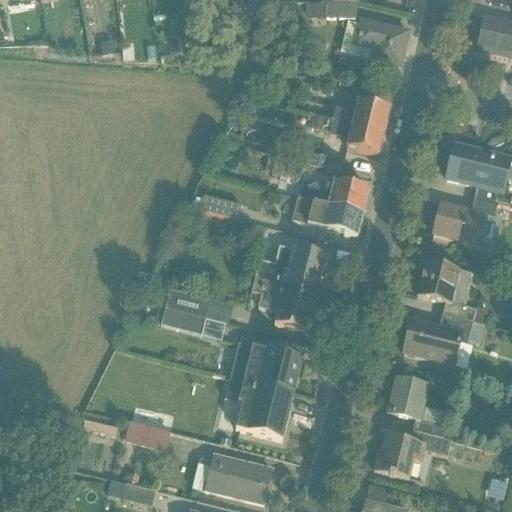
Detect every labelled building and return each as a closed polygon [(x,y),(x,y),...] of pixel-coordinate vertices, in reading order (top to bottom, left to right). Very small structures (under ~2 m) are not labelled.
[(366,24),(368,9),(341,5),(338,19),(366,24)] [(475,55),(511,62),(511,23),(482,18),(475,55)] [(370,63),(401,72),(411,36),(361,23),(354,49),(373,54),(370,63)] [(144,64),(170,63),(170,50),(143,50),(144,64)] [(361,103),(354,126),(386,136),(394,113),(361,103)] [(346,151),(379,161),(386,136),(354,126),(346,151)] [(445,180),(505,198),(511,173),(511,161),(456,145),(445,180)] [(323,179),(315,205),(366,220),(374,195),(323,179)] [(206,228),(251,231),(252,208),(207,205),(206,228)] [(308,228),(359,243),(366,220),(315,205),(308,228)] [(431,238),(480,248),(486,217),(438,207),(431,238)] [(318,299),(327,261),(292,253),(292,254),(278,251),(274,269),(258,265),(254,282),(318,299)] [(416,298),(466,311),(474,279),(425,266),(416,298)] [(272,328),(308,337),(318,299),(254,282),(250,296),(260,299),(257,312),(275,317),(272,328)] [(214,342),(223,307),(185,297),(176,332),(214,342)] [(403,358),(454,372),(463,337),(412,323),(403,358)] [(242,386),(293,399),(302,365),(284,360),(285,356),(267,352),(266,355),(237,348),(228,383),(242,386)] [(385,416),(420,425),(430,387),(395,378),(385,416)] [(293,399),(242,386),(237,406),(242,407),(235,434),(281,446),(293,399)] [(100,419),(96,437),(128,444),(132,426),(100,419)] [(139,447),(181,460),(187,442),(145,429),(139,447)] [(373,478),(417,489),(427,451),(382,440),(373,478)] [(202,494),(266,511),(276,475),(212,458),(202,494)] [(166,509),(167,494),(138,492),(137,508),(166,509)] [(362,511),(409,511),(366,500),(362,511)]
